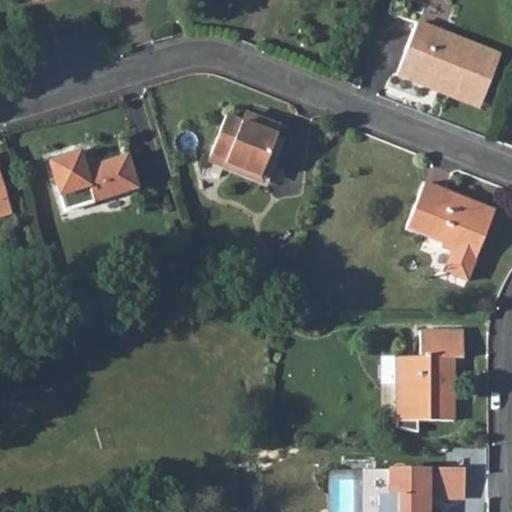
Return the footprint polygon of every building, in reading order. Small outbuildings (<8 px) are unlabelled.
[(414,23),(394,77),(476,110),(497,57),(414,23)] [(220,115),(203,161),(257,183),(267,157),(263,156),(275,126),(256,118),(252,128),(220,115)] [(77,154),(47,163),(62,213),(135,191),(124,157),(82,170),(77,154)] [(422,182),(404,229),(438,242),(437,246),(449,251),(441,272),(465,281),(492,209),(422,182)] [(389,378),(389,385),(389,426),(416,434),(416,423),(452,422),(452,361),(461,360),(461,332),(418,333),(418,357),(393,358),(394,378),(389,378)] [(374,385),(389,385),(389,378),(394,378),(393,358),(374,358),(374,385)] [(390,496),(379,496),(379,511),(427,511),(427,496),(463,495),(463,468),(390,469),(390,496)]
